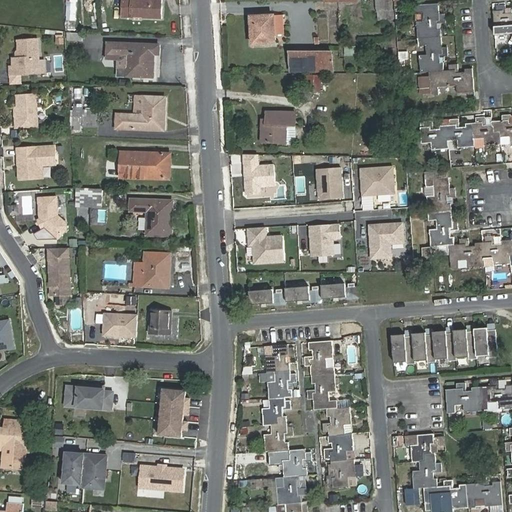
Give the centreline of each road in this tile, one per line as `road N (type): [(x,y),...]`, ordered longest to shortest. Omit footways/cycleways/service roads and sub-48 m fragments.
road 1 (residential): [(201,0),(222,322)]
road 2 (residential): [(52,352),(223,359)]
road 3 (residential): [(223,359),(211,511)]
road 4 (residential): [(222,322),(368,312)]
road 5 (residential): [(368,312),(511,300)]
road 6 (residential): [(52,352),(30,280),(0,229)]
